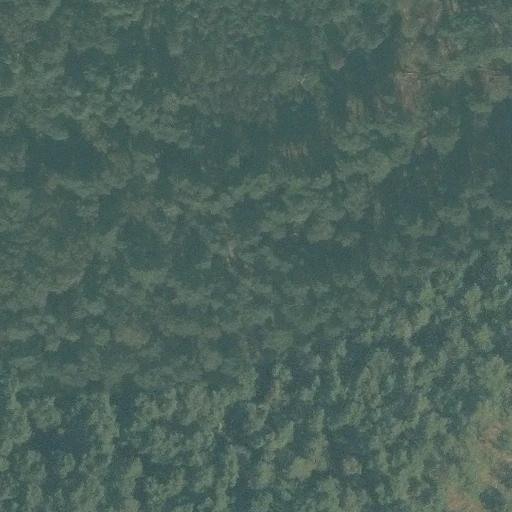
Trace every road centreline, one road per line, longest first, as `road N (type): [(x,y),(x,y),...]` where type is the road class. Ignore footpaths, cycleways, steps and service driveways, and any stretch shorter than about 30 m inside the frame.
road 1 (track): [(221,294),(383,185),(441,161),(511,148)]
road 2 (track): [(127,0),(118,6),(245,271)]
road 3 (track): [(221,294),(232,332),(350,511)]
road 4 (track): [(221,294),(0,396)]
